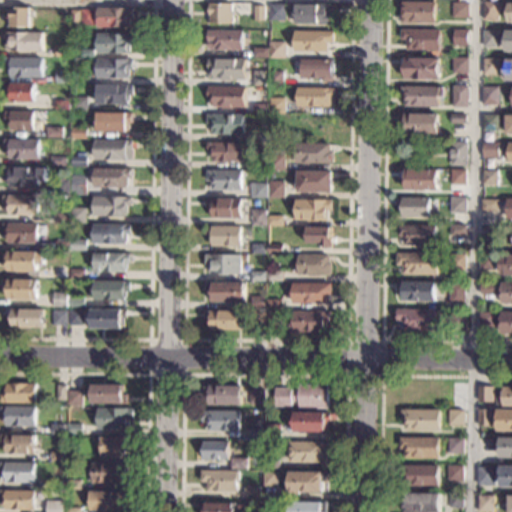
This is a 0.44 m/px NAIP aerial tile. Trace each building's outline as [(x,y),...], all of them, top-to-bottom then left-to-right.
[(435,23),(402,22),(402,2),(436,2),(435,23)] [(498,2),(498,20),(483,20),(483,2),(498,2)] [(232,11),(233,11),(233,24),(209,24),(209,3),(232,4),(232,11)] [(331,12),(332,12),(334,15),(334,23),(331,25),(294,24),(295,4),(331,5),(331,12)] [(469,18),(452,18),(453,4),(469,4),(469,18)] [(286,21),(270,21),(270,5),(286,5),(286,21)] [(31,11),(33,11),(33,17),(31,17),(30,28),(10,28),(10,20),(8,20),(8,15),(10,15),(10,6),(31,6),(31,11)] [(265,21),(253,21),(254,6),(264,6),(265,6),(265,21)] [(128,9),(134,9),(134,19),(130,19),(130,27),(97,26),(97,8),(128,9)] [(79,26),(69,26),(69,10),(79,11),(79,26)] [(95,26),(81,25),(81,11),(83,11),(95,11),(95,26)] [(440,50),(407,50),(407,40),(401,40),(401,30),(440,30),(440,50)] [(243,50),(208,49),(208,31),(244,31),(243,50)] [(468,46),(453,46),(454,31),(469,31),(468,46)] [(499,48),(483,47),(483,31),(499,31),(499,48)] [(334,43),(328,43),(328,52),(294,51),(295,32),(334,33),(334,43)] [(43,51),(29,51),(29,53),(19,53),(19,51),(5,51),(5,33),(43,33),(43,51)] [(134,46),(130,46),(130,53),(96,53),(96,34),(134,34),(134,46)] [(286,59),(270,58),(270,43),(286,43),(286,59)] [(70,58),(55,58),(55,47),(71,47),(70,58)] [(268,58),(253,58),(253,48),(268,49),(268,58)] [(93,58),(79,57),(79,49),(93,49),(93,58)] [(44,58),(43,78),(10,77),(10,68),(5,68),(5,57),(44,58)] [(440,80),(404,79),(401,74),(401,58),(441,59),(440,80)] [(469,74),(453,74),(453,58),(469,58),(469,74)] [(133,70),(129,70),(129,78),(127,78),(127,79),(96,78),(97,59),(133,60),(133,70)] [(246,80),(234,80),(234,81),(212,80),(212,78),(210,78),(210,72),(208,72),(209,59),(246,59),(246,80)] [(333,75),(335,75),(334,83),(322,83),(322,80),(300,80),(300,66),(300,59),(333,60),(333,75)] [(500,75),(484,75),(484,59),(500,59),(500,75)] [(284,87),(270,87),(270,70),(284,71),(284,87)] [(268,86),(253,86),(254,71),(268,71),(268,86)] [(71,83),(55,83),(55,72),(71,73),(71,83)] [(34,91),(37,91),(37,99),(34,99),(34,102),(10,102),(10,96),(5,96),(5,87),(10,87),(10,83),(35,83),(34,91)] [(128,86),(133,86),(133,96),(129,96),(129,101),(127,104),(95,104),(95,84),(128,84),(128,86)] [(444,98),(439,98),(439,107),(404,106),(405,98),(400,98),(400,86),(445,87),(444,98)] [(468,108),(453,108),(453,86),(468,86),(468,108)] [(245,108),(232,108),(232,109),(220,109),(220,108),(212,107),(212,106),(209,106),(210,100),(208,100),(208,87),(246,88),(245,108)] [(335,98),(330,98),(330,107),(305,107),(305,108),(300,108),(300,106),(297,106),(298,87),(335,88),(335,98)] [(499,105),(481,105),(482,87),(499,87),(499,105)] [(87,111),(72,111),(72,97),(87,97),(87,111)] [(286,114),(269,114),(270,98),(286,98),(286,114)] [(69,101),(69,110),(54,110),(54,101),(69,101)] [(268,114),(253,113),(253,104),(268,104),(268,114)] [(34,130),(24,130),(24,133),(20,133),(20,130),(10,130),(10,123),(4,123),(4,111),(34,112),(34,130)] [(133,123),(129,123),(129,131),(95,131),(96,112),(133,113),(133,123)] [(437,122),(439,123),(439,129),(437,129),(437,136),(433,136),(433,135),(423,135),(423,136),(412,136),(412,134),(400,134),(401,113),(438,114),(437,122)] [(245,115),(244,134),(211,133),(211,125),(206,125),(206,114),(245,115)] [(467,124),(451,123),(451,115),(454,115),(467,115),(467,124)] [(499,131),(483,131),(483,115),(500,116),(499,131)] [(285,127),(289,127),(288,142),(269,142),(269,119),(285,119),(285,127)] [(62,138),(46,138),(46,127),(63,127),(62,138)] [(86,139),(70,139),(71,128),(86,128),(86,139)] [(268,142),(252,142),(252,132),(268,133),(268,142)] [(39,159),(8,158),(8,151),(3,151),(4,139),(39,140),(39,159)] [(132,161),(93,160),(93,140),(132,141),(132,161)] [(244,164),(212,163),(212,153),(206,153),(206,142),(244,143),(244,164)] [(468,166),(451,166),(451,159),(446,159),(446,150),(451,150),(452,142),(468,143),(468,166)] [(499,158),(483,158),(483,142),(499,143),(499,158)] [(330,151),(334,151),(334,164),(309,164),(309,165),(303,165),(303,163),(295,163),(295,143),(330,144),(330,151)] [(283,154),(284,154),(284,170),(268,170),(268,150),(283,150),(283,154)] [(66,167),(50,167),(50,156),(66,157),(66,167)] [(86,167),(71,167),(71,157),(86,157),(86,167)] [(267,170),(252,170),(252,160),(267,161),(267,170)] [(46,168),(46,180),(39,180),(39,187),(7,186),(7,179),(3,178),(3,167),(46,168)] [(127,170),(132,170),(132,179),(127,179),(127,188),(93,188),(93,168),(127,168),(127,170)] [(439,179),(441,179),(441,185),(438,185),(438,190),(425,190),(425,192),(415,192),(415,190),(405,190),(405,181),(399,180),(400,169),(439,170),(439,179)] [(242,190),(211,190),(211,182),(205,182),(206,170),(242,171),(242,190)] [(332,193),(296,192),(296,190),(295,190),(295,184),(296,184),(297,170),(332,171),(332,193)] [(466,185),(450,185),(451,170),(467,171),(466,185)] [(498,186),(483,185),(483,171),(498,171),(498,186)] [(86,195),(71,195),(71,176),(86,176),(86,195)] [(69,195),(54,195),(54,180),(69,181),(69,195)] [(284,198),(269,197),(269,182),(285,182),(284,198)] [(267,198),(250,198),(251,183),(267,184),(267,198)] [(38,215),(8,214),(8,207),(2,207),(3,195),(38,196),(38,215)] [(131,206),(127,206),(127,215),(126,215),(126,217),(92,216),(93,196),(132,197),(131,206)] [(466,214),(450,213),(451,197),(467,198),(466,214)] [(241,206),(243,206),(243,212),(241,212),(241,218),(210,218),(210,210),(205,210),(205,198),(242,199),(241,206)] [(431,209),(433,209),(433,214),(431,214),(431,217),(401,216),(401,208),(397,208),(397,198),(431,198),(431,209)] [(332,211),(328,211),(328,220),(319,220),(319,222),(306,222),(306,220),(295,220),(295,199),(333,200),(332,211)] [(498,213),(482,212),(482,199),(499,199),(498,213)] [(85,224),(70,224),(71,208),(85,209),(85,224)] [(266,226),(252,226),(252,210),(266,211),(266,226)] [(69,225),(53,224),(54,213),(69,214),(69,225)] [(283,226),(268,226),(268,216),(283,217),(283,226)] [(38,243),(7,243),(7,235),(2,235),(2,223),(38,224),(38,243)] [(131,235),(127,235),(127,244),(92,244),(92,224),(131,225),(131,235)] [(436,246),(404,245),(404,237),(398,237),(398,225),(437,226),(436,246)] [(241,246),(211,246),(211,237),(205,237),(205,226),(241,227),(241,246)] [(331,249),(321,249),(321,245),(306,244),(306,226),(332,227),(331,249)] [(466,236),(451,236),(451,226),(466,226),(466,236)] [(501,244),(484,244),(485,228),(501,228),(501,244)] [(86,251),(71,251),(71,240),(86,240),(86,251)] [(69,252),(55,252),(55,242),(57,242),(69,242),(69,252)] [(265,254),(251,254),(252,243),(265,244),(265,254)] [(283,254),(267,254),(267,245),(283,246),(283,254)] [(44,265),(37,265),(37,270),(27,270),(26,273),(15,273),(15,271),(6,270),(6,263),(2,263),(2,252),(44,252),(44,265)] [(125,254),(131,254),(130,264),(127,264),(127,269),(125,272),(92,271),(93,252),(125,253),(125,254)] [(439,275),(403,274),(403,266),(397,265),(397,253),(440,254),(439,275)] [(240,274),(228,274),(228,275),(217,275),(217,274),(210,273),(210,266),(205,266),(205,254),(240,255),(240,274)] [(329,262),(332,264),(332,276),(320,276),(320,277),(298,275),(298,254),(329,255),(329,262)] [(495,271),(479,270),(480,254),(495,255),(495,271)] [(466,270),(450,270),(450,255),(466,255),(466,270)] [(511,275),(501,275),(501,255),(511,255),(511,275)] [(68,280),(54,280),(54,267),(68,267),(68,280)] [(85,280),(69,279),(70,269),(85,269),(85,280)] [(283,281),(267,281),(267,270),(283,271),(283,281)] [(266,282),(251,282),(251,272),(266,272),(266,282)] [(39,280),(39,284),(41,284),(41,290),(38,290),(38,300),(6,299),(6,292),(1,292),(1,281),(7,281),(7,279),(39,280)] [(130,291),(127,291),(127,296),(124,301),(92,300),(93,280),(130,281),(130,291)] [(436,301),(402,301),(402,292),(398,292),(398,282),(402,282),(402,281),(436,281),(436,301)] [(246,303),(211,303),(211,293),(204,293),(204,283),(212,283),(212,282),(246,283),(246,303)] [(511,304),(508,304),(508,305),(503,305),(503,304),(500,304),(500,282),(511,282),(511,304)] [(332,294),(327,294),(327,304),(292,303),(292,283),(332,283),(332,294)] [(465,304),(449,304),(450,283),(465,283),(465,304)] [(494,301),(480,301),(480,283),(495,283),(494,301)] [(67,308),(53,308),(53,292),(67,293),(67,308)] [(85,308),(69,308),(69,297),(85,298),(85,308)] [(266,297),(266,310),(251,309),(251,297),(266,297)] [(281,310),(267,310),(267,300),(281,300),(281,310)] [(44,328),(31,328),(31,329),(11,328),(11,319),(6,319),(6,310),(11,310),(11,308),(45,309),(44,328)] [(127,318),(124,318),(124,329),(90,328),(91,308),(127,309),(127,318)] [(439,333),(403,332),(404,322),(397,321),(397,309),(439,310),(439,333)] [(68,326),(52,325),(53,311),(68,311),(68,326)] [(84,326),(69,326),(69,311),(84,311),(84,326)] [(242,319),(245,319),(245,326),(242,326),(242,330),(228,330),(228,331),(210,330),(210,320),(204,320),(204,311),(243,312),(242,319)] [(265,327),(250,326),(250,311),(265,312),(265,327)] [(281,330),(266,330),(267,312),(281,312),(281,330)] [(331,324),(326,324),(326,332),(296,332),(296,334),(286,334),(286,323),(292,323),(293,312),(331,312),(331,324)] [(495,328),(479,328),(479,312),(495,313),(495,328)] [(511,333),(506,333),(506,335),(502,335),(502,334),(500,334),(500,312),(511,312),(511,333)] [(466,331),(450,330),(450,314),(467,314),(466,331)] [(37,404),(1,403),(1,393),(6,393),(6,383),(37,384),(37,404)] [(66,401),(57,401),(57,385),(66,385),(66,401)] [(124,386),(124,395),(129,395),(129,405),(92,404),(92,385),(124,386)] [(327,409),(298,408),(298,402),(291,401),(291,407),(274,407),(275,388),(291,388),(291,392),(298,392),(298,385),(328,386),(327,409)] [(241,406),(238,406),(238,404),(227,404),(227,406),(208,405),(208,395),(203,395),(203,386),(241,386),(241,406)] [(493,402),(478,402),(478,387),(492,387),(493,402)] [(511,408),(501,408),(501,405),(496,405),(496,393),(503,393),(503,388),(511,388),(511,408)] [(264,405),(249,405),(249,390),(264,390),(264,405)] [(83,406),(67,406),(68,391),(81,391),(83,391),(83,406)] [(36,426),(6,426),(6,425),(4,425),(5,417),(1,417),(1,407),(37,407),(36,426)] [(133,420),(129,420),(129,428),(128,428),(128,429),(119,429),(119,431),(109,431),(109,429),(98,429),(98,408),(133,409),(133,420)] [(463,410),(463,425),(448,425),(449,409),(463,410)] [(440,431),(405,431),(405,421),(401,421),(401,410),(440,410),(440,431)] [(493,427),(477,427),(477,410),(493,410),(493,427)] [(511,431),(497,431),(497,410),(511,410),(511,431)] [(240,432),(208,431),(208,423),(202,423),(202,411),(240,412),(240,432)] [(326,413),(330,413),(330,421),(327,421),(327,433),(293,433),(293,412),(326,412),(326,413)] [(65,434),(51,434),(51,424),(65,424),(65,434)] [(82,434),(67,434),(67,424),(82,424),(82,434)] [(281,425),(281,440),(265,440),(265,424),(281,425)] [(263,440),(250,439),(250,430),(264,430),(263,440)] [(35,436),(35,455),(5,454),(6,445),(1,445),(1,435),(35,436)] [(127,450),(125,450),(125,457),(101,457),(101,437),(127,437),(127,450)] [(439,459),(405,458),(405,449),(400,449),(400,438),(440,438),(439,459)] [(464,454),(447,454),(448,438),(464,438),(464,454)] [(511,458),(500,458),(500,447),(498,447),(498,442),(500,442),(500,438),(511,438),(511,458)] [(228,461),(202,460),(203,441),(227,442),(229,442),(228,461)] [(329,462),(289,462),(290,442),(330,443),(329,462)] [(65,453),(65,463),(52,462),(51,462),(51,452),(65,453)] [(247,470),(231,470),(231,458),(247,458),(247,470)] [(279,469),(264,469),(264,459),(280,459),(279,469)] [(35,483),(5,482),(5,480),(1,480),(0,473),(0,463),(36,463),(35,483)] [(128,475),(122,475),(122,483),(91,483),(91,463),(128,463),(128,475)] [(439,486),(404,486),(405,476),(400,476),(401,466),(439,466),(439,486)] [(463,482),(447,481),(448,466),(464,466),(463,482)] [(511,487),(500,487),(500,466),(511,466),(511,487)] [(495,485),(477,485),(477,467),(495,467),(495,485)] [(240,471),(239,484),(238,484),(238,492),(207,492),(207,482),(201,482),(201,470),(240,471)] [(278,487),(263,487),(264,473),(278,473),(278,487)] [(329,483),(323,483),(323,493),(300,492),(300,496),(287,496),(287,485),(290,485),(290,482),(287,482),(287,476),(290,476),(290,473),(329,473),(329,483)] [(64,490),(51,490),(51,480),(64,480),(64,490)] [(81,490),(66,489),(66,480),(81,481),(81,490)] [(260,499),(244,499),(244,488),(260,488),(260,499)] [(35,510),(4,509),(5,501),(0,501),(0,491),(5,491),(5,490),(36,491),(35,510)] [(128,502),(123,502),(123,510),(121,510),(121,511),(90,511),(90,491),(128,491),(128,502)] [(441,511),(405,511),(405,503),(400,503),(400,494),(405,494),(405,493),(441,494),(441,511)] [(463,508),(448,508),(449,494),(463,494),(463,508)] [(493,511),(477,511),(478,495),(494,496),(493,511)] [(47,511),(64,511),(64,500),(47,500),(47,511)] [(328,511),(285,511),(285,504),(290,504),(290,501),(329,502),(328,511)] [(235,504),(244,505),(244,511),(203,511),(203,510),(202,510),(202,502),(235,503),(235,504)]
